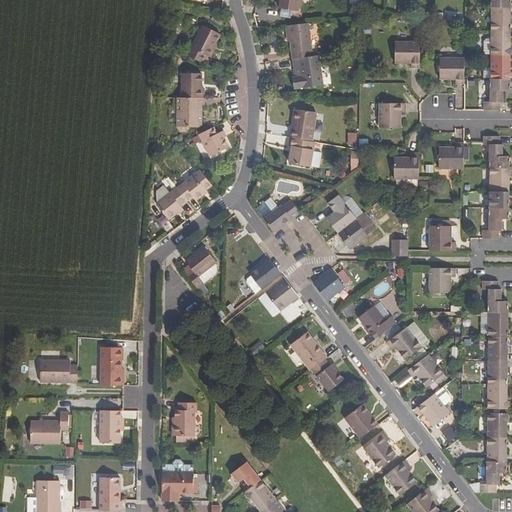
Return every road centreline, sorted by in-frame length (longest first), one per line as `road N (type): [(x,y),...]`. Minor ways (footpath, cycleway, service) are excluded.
road 1 (residential): [(481,511),(234,197)]
road 2 (residential): [(145,511),(150,265),(234,197)]
road 3 (residential): [(234,197),(249,157),(254,86),(235,0)]
